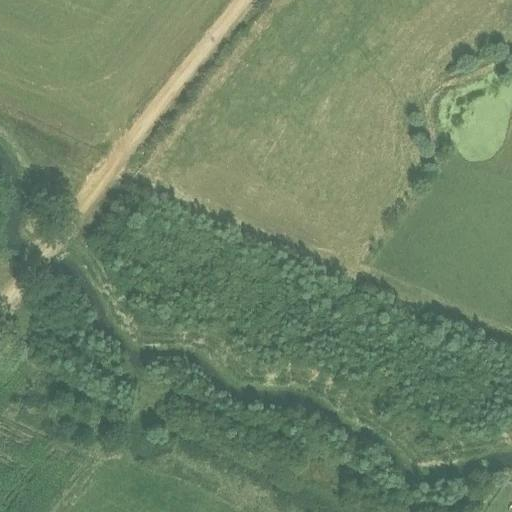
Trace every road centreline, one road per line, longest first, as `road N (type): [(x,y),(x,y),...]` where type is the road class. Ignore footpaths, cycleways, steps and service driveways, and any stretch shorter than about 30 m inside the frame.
road 1 (track): [(100,178),(244,0)]
road 2 (track): [(0,304),(100,178)]
